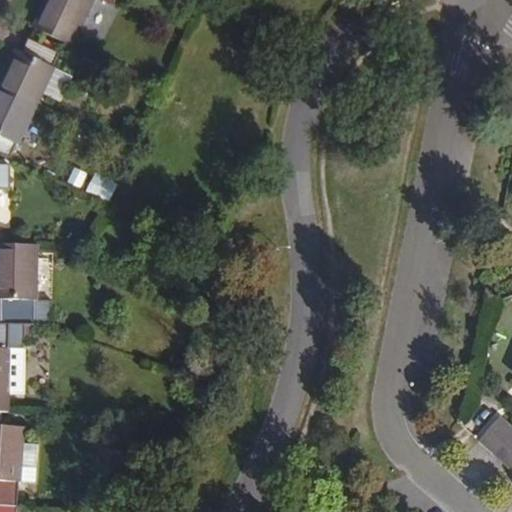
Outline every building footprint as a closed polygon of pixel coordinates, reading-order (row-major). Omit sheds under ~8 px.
[(66,48),(89,1),(105,9),(109,0),(39,0),(26,28),(66,48)] [(24,36),(21,42),(48,55),(51,49),(24,36)] [(10,51),(0,72),(0,157),(3,159),(10,145),(14,147),(49,71),(46,69),(51,56),(48,55),(21,42),(21,41),(15,54),(10,51)] [(19,167),(2,167),(0,192),(19,191),(19,167)] [(33,304),(37,248),(0,244),(0,414),(4,415),(5,398),(7,354),(21,354),(22,346),(24,327),(30,327),(34,329),(47,333),(48,304),(33,304)] [(33,347),(34,329),(30,327),(24,327),(22,346),(33,347)] [(19,399),(21,354),(7,354),(5,398),(19,399)] [(172,356),(167,367),(180,372),(183,360),(172,356)] [(185,379),(182,391),(197,395),(200,384),(185,379)] [(507,470),(511,464),(511,431),(498,419),(482,438),(486,441),(482,446),(507,470)] [(0,511),(13,511),(15,486),(18,486),(21,449),(22,429),(0,427),(0,511)] [(33,487),(35,449),(21,449),(18,486),(33,487)]
